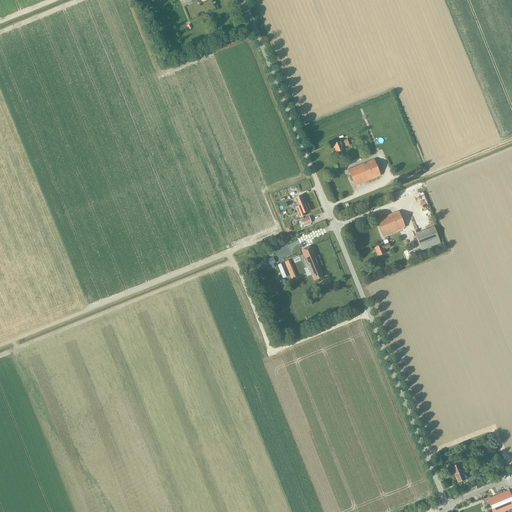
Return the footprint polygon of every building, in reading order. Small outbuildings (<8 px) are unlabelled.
[(340,141),(333,144),(336,153),(343,150),(341,145),(348,142),(347,139),(340,142),(340,141)] [(355,186),(380,176),(373,160),(348,170),(355,186)] [(291,205),(292,208),(295,207),(304,204),(301,196),(297,197),(296,194),(291,196),(292,199),(295,198),(297,203),(291,205)] [(305,216),(304,213),(308,212),(304,204),(295,207),(299,218),(305,216)] [(383,236),(405,227),(398,211),(377,220),(383,236)] [(414,237),(416,236),(421,250),(440,243),(434,226),(413,235),(414,237)] [(378,256),(385,253),(384,250),(390,247),(388,243),(382,245),(383,245),(382,246),(382,245),(374,248),(378,256)] [(311,247),(302,250),(305,258),(304,259),(307,267),(308,267),(314,280),(323,277),(311,247)] [(284,262),(289,274),(291,279),(297,277),(290,260),(284,262)] [(460,463),(461,463),(460,460),(452,463),(454,466),(452,467),(455,475),(461,472),(464,471),(460,463)] [(465,475),(465,474),(464,471),(461,472),(455,475),(458,483),(464,480),(463,476),(465,475)] [(511,498),(509,491),(502,493),(501,490),(495,493),(496,494),(491,496),(492,498),(487,499),(492,511),(502,511),(511,508),(511,498)]
